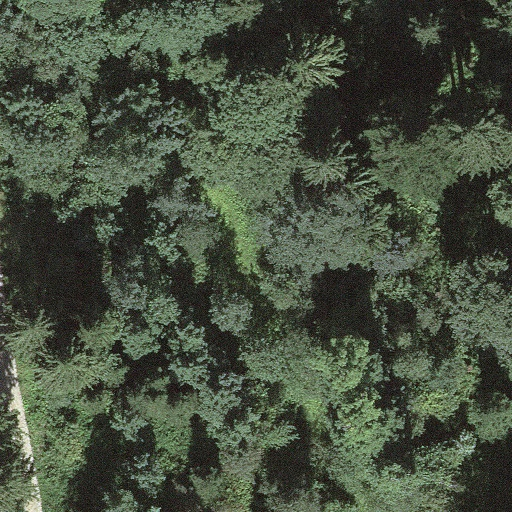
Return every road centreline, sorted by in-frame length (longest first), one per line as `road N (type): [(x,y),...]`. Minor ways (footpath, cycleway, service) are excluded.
road 1 (track): [(365,511),(131,0)]
road 2 (track): [(0,351),(26,511)]
